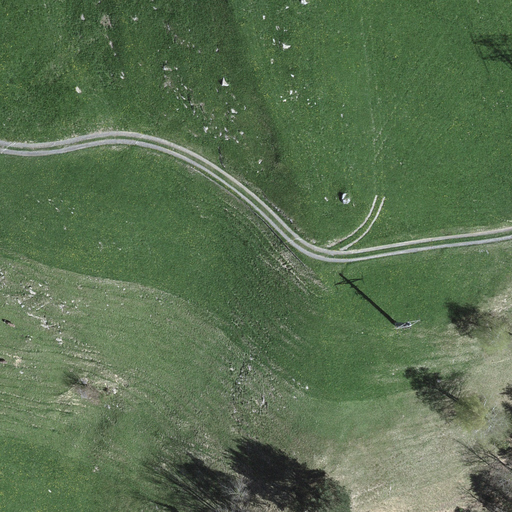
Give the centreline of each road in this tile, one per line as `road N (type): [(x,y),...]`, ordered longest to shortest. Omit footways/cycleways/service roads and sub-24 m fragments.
road 1 (trunk): [(221,0),(440,511)]
road 2 (track): [(0,146),(32,152),(115,141),(199,168),(329,254),(511,229)]
